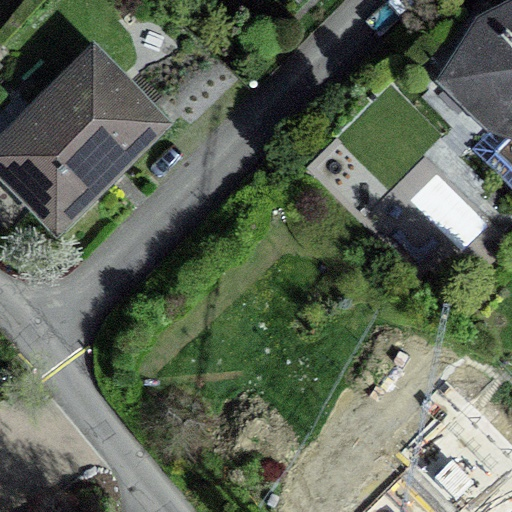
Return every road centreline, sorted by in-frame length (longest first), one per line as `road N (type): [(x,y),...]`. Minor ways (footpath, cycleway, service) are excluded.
road 1 (residential): [(44,348),(394,0)]
road 2 (residential): [(44,348),(168,511)]
